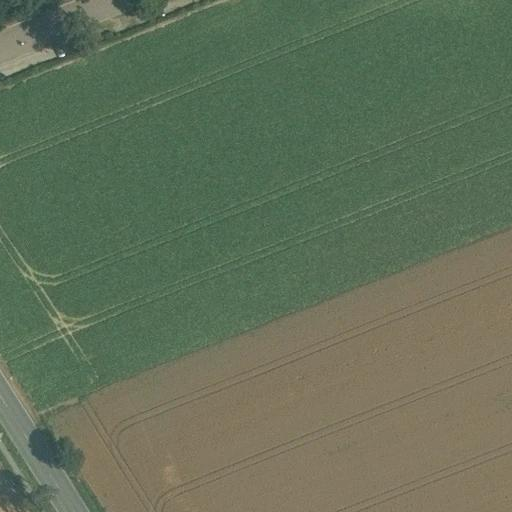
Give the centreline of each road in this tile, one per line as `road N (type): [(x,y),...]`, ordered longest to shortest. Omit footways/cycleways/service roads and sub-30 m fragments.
road 1 (residential): [(125,0),(0,49)]
road 2 (secondary): [(70,511),(0,401)]
